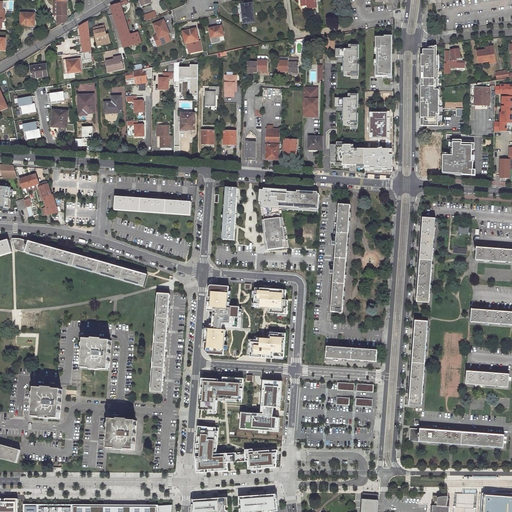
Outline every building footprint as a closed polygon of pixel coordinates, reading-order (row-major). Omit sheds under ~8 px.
[(308,8),(316,7),(314,0),(300,0),(302,5),(307,5),(308,8)] [(57,8),(57,21),(64,21),(67,19),(67,1),(57,1),(57,7),(57,8)] [(122,41),(131,37),(120,7),(118,2),(114,5),(110,6),(122,41)] [(254,21),(252,3),(244,4),(246,14),(243,14),(244,19),(245,19),(245,22),(254,21)] [(34,26),(35,13),(21,13),(21,26),(34,26)] [(170,33),(164,20),(154,24),(159,38),(170,33)] [(79,26),(79,27),(83,52),(84,52),(92,51),(88,22),(79,26)] [(225,41),(222,25),(209,28),(212,43),(225,41)] [(94,31),(97,42),(101,41),(102,45),(110,43),(108,35),(106,35),(103,26),(97,28),(98,30),(94,31)] [(199,41),(196,27),(183,30),(186,44),(199,41)] [(125,50),(142,44),(139,35),(131,37),(122,41),(125,50)] [(385,78),(392,78),(392,36),(385,36),(385,37),(376,37),(376,49),(377,49),(377,66),(376,66),(376,77),(385,77),(385,78)] [(351,49),(336,49),(336,57),(344,57),(344,59),(343,59),(343,66),(344,67),(344,76),(358,76),(358,64),(357,64),(357,58),(358,58),(359,45),(352,45),(351,49)] [(420,126),(438,126),(439,55),(436,55),(436,49),(436,46),(424,48),(420,52),(420,126)] [(461,60),(460,47),(450,48),(450,50),(449,50),(449,49),(445,49),(445,61),(449,61),(449,60),(450,60),(450,67),(457,67),(457,65),(465,65),(465,60),(461,60)] [(479,62),(490,60),(496,60),(494,48),(486,49),(477,50),(479,62)] [(289,71),(289,59),(289,57),(279,57),(279,72),(284,72),(284,71),(289,71)] [(123,58),(115,60),(107,62),(109,73),(126,69),(123,58)] [(299,73),(299,59),(289,59),(289,71),(289,72),(293,72),(293,73),(299,73)] [(82,72),(80,60),(64,62),(65,74),(82,72)] [(268,72),(268,60),(258,60),(258,62),(258,70),(262,71),(262,72),(268,72)] [(258,62),(248,62),(248,73),(254,73),(254,72),(258,72),(258,70),(258,62)] [(47,76),(45,64),(30,66),(31,78),(47,76)] [(148,85),(148,76),(146,76),(146,69),(133,72),(128,73),(128,79),(137,79),(137,85),(148,85)] [(511,70),(495,73),(496,79),(511,76),(511,70)] [(173,78),(173,72),(162,72),(162,77),(157,77),(157,89),(168,89),(168,78),(173,78)] [(235,75),(226,75),(225,97),(234,97),(234,92),(235,92),(235,75)] [(490,88),(490,81),(471,84),(470,106),(474,107),(474,88),(490,88)] [(511,84),(500,84),(500,86),(500,93),(511,93),(511,84)] [(218,106),(218,86),(204,86),(204,106),(218,106)] [(0,111),(8,107),(0,88),(0,111)] [(490,88),(474,88),(474,107),(490,107),(490,88)] [(318,92),(304,92),(304,116),(316,117),(316,99),(318,99),(318,92)] [(351,98),(335,98),(335,106),(344,106),(344,108),(343,108),(343,116),(344,116),(344,125),(358,125),(358,113),(357,113),(357,107),(358,107),(358,94),(351,94),(351,98)] [(95,113),(94,95),(79,95),(79,116),(87,115),(87,113),(95,113)] [(122,113),(122,95),(112,95),(112,102),(105,102),(105,113),(122,113)] [(137,100),(136,95),(125,96),(126,102),(132,101),(133,113),(144,112),(143,99),(137,100)] [(511,103),(511,96),(502,96),(501,111),(511,112),(511,103)] [(18,98),(19,111),(35,110),(34,97),(18,98)] [(262,118),(263,97),(255,97),(254,118),(262,118)] [(67,128),(69,112),(54,111),(52,127),(67,128)] [(511,112),(501,111),(500,111),(500,122),(499,131),(511,131),(511,112)] [(195,128),(195,114),(181,113),(181,130),(188,130),(188,128),(195,128)] [(384,126),(384,114),(372,113),(372,125),(384,126)] [(138,123),(137,120),(127,121),(127,126),(133,126),(133,137),(144,136),(143,123),(138,123)] [(161,133),(161,147),(172,148),(172,136),(170,136),(170,126),(158,126),(158,133),(161,133)] [(279,160),(280,130),(272,129),(268,129),(267,129),(267,159),(279,160)] [(214,144),(214,131),(203,131),(202,144),(214,144)] [(224,131),(224,144),(236,144),(236,131),(224,131)] [(323,137),(310,137),(309,150),(323,150),(323,137)] [(296,156),(296,140),(284,140),(284,155),(296,156)] [(442,154),(442,168),(441,174),(473,176),(474,176),(474,174),(474,170),(472,170),(473,162),(471,162),(471,150),(474,150),(474,144),(461,143),(461,141),(452,140),(452,156),(447,156),(447,154),(442,154)] [(256,158),(257,141),(246,141),(246,158),(256,158)] [(354,145),(331,145),(331,163),(343,163),(343,165),(365,165),(365,151),(365,149),(354,149),(354,145)] [(384,163),(385,153),(373,152),(372,162),(384,163)] [(510,160),(500,160),(500,178),(509,178),(510,160)] [(13,166),(0,164),(0,167),(3,178),(16,178),(13,166)] [(35,174),(20,180),(23,189),(39,184),(35,174)] [(43,196),(43,198),(52,195),(49,184),(43,186),(43,184),(40,185),(41,187),(40,187),(40,188),(43,196)] [(0,206),(8,207),(9,187),(0,186),(0,206)] [(238,189),(226,188),(222,239),(234,240),(238,189)] [(267,243),(268,250),(288,248),(287,240),(285,240),(283,227),(281,228),(279,211),(279,207),(299,209),(299,210),(310,210),(310,209),(318,210),(319,195),(318,195),(318,193),(264,189),(264,191),(260,190),(259,202),(260,202),(262,202),(266,232),(265,232),(266,243),(267,243)] [(48,215),(57,212),(52,195),(43,198),(48,215)] [(115,197),(114,208),(190,214),(191,202),(181,202),(182,199),(176,199),(176,201),(156,200),(156,198),(151,197),(150,199),(131,198),(131,196),(125,195),(125,198),(115,197)] [(33,207),(30,198),(24,200),(27,209),(30,208),(33,207)] [(350,206),(339,205),(336,243),(333,243),(333,246),(336,246),(334,272),(331,271),(330,274),(334,274),(331,312),(343,313),(350,206)] [(281,228),(283,227),(281,211),(290,210),(318,212),(318,210),(310,209),(310,210),(299,210),(299,209),(279,207),(279,211),(281,228)] [(436,219),(423,218),(417,302),(430,303),(433,262),(436,219)] [(459,227),(458,237),(460,237),(460,233),(468,234),(469,227),(459,227)] [(16,249),(24,252),(28,241),(21,239),(14,239),(13,239),(16,249)] [(0,255),(12,251),(8,240),(0,242),(0,255)] [(147,275),(28,241),(24,252),(144,286),(147,275)] [(458,246),(454,246),(454,253),(467,254),(467,248),(457,247),(458,246)] [(511,249),(477,247),(476,260),(511,262),(511,249)] [(207,311),(213,312),(213,308),(210,307),(211,292),(228,293),(229,287),(211,286),(209,287),(207,311)] [(283,296),(283,290),(272,289),(256,288),(256,291),(254,307),(271,308),(270,313),(284,314),(285,308),(288,309),(288,301),(286,301),(286,296),(283,296)] [(227,306),(228,293),(211,292),(210,307),(213,308),(216,308),(227,309),(227,308),(227,306)] [(170,294),(169,294),(159,294),(158,294),(151,392),(163,393),(170,294)] [(231,308),(230,317),(239,318),(239,307),(227,306),(227,308),(231,308)] [(227,309),(216,308),(215,329),(222,330),(222,324),(222,323),(230,323),(230,317),(231,308),(227,308),(227,309)] [(511,312),(472,309),(470,321),(511,325),(511,312)] [(239,318),(230,317),(230,323),(222,323),(222,324),(238,325),(239,318)] [(428,321),(416,321),(409,404),(422,405),(428,321)] [(212,329),(206,329),(204,350),(208,354),(224,356),(226,330),(222,330),(215,329),(212,329)] [(250,356),(250,357),(266,358),(276,359),(276,357),(280,357),(280,354),(284,355),(285,338),(282,338),(283,333),(270,332),(269,339),(257,338),(257,343),(251,343),(250,356)] [(111,341),(84,339),(82,368),(108,370),(111,341)] [(377,351),(327,347),(326,358),(377,361),(377,351)] [(508,373),(466,370),(465,382),(507,386),(508,373)] [(202,379),(199,410),(216,411),(217,401),(217,398),(242,400),(244,382),(223,380),(223,383),(218,383),(219,380),(202,379)] [(262,407),(264,407),(274,408),(280,408),(282,382),(267,381),(264,381),(263,388),(262,407)] [(338,382),(338,390),(354,391),(355,383),(338,382)] [(357,384),(357,391),(373,392),(374,385),(357,384)] [(61,390),(35,388),(33,417),(59,419),(61,390)] [(373,400),(356,398),(356,406),(372,407),(373,400)] [(264,407),(264,414),(263,417),(273,418),(274,408),(264,407)] [(251,413),(242,413),(240,429),(279,432),(280,418),(273,418),(263,417),(264,414),(251,413)] [(119,420),(109,419),(107,448),(134,450),(136,421),(119,420)] [(227,463),(236,462),(235,453),(217,454),(218,427),(198,426),(196,455),(197,473),(228,471),(227,463)] [(504,434),(410,427),(409,440),(503,448),(504,434)] [(0,457),(17,462),(18,458),(21,449),(11,446),(12,444),(7,443),(6,445),(0,443),(0,457)] [(235,453),(236,462),(248,461),(248,469),(276,467),(277,452),(278,450),(235,453)] [(277,494),(239,497),(240,511),(267,511),(271,511),(278,511),(277,494)] [(511,511),(511,497),(485,495),(483,511),(511,511)] [(448,511),(449,507),(446,507),(447,497),(442,497),(437,499),(436,505),(436,506),(430,506),(429,511),(448,511)] [(228,498),(193,501),(191,511),(227,511),(228,511),(226,511),(226,506),(228,506),(228,498)] [(376,511),(378,500),(361,499),(360,511),(376,511)] [(17,511),(18,503),(6,503),(2,503),(0,502),(0,511),(17,511)]
